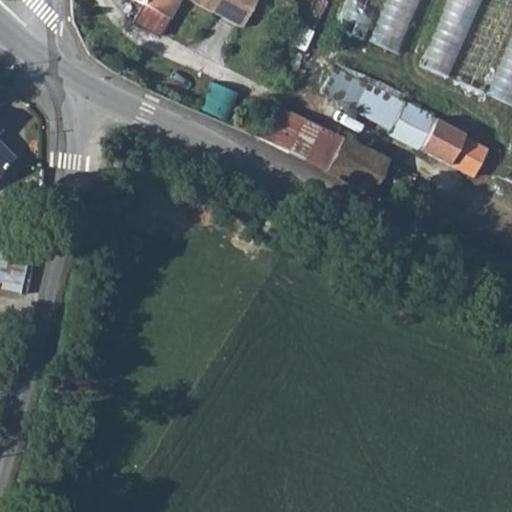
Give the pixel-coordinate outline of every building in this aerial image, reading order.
[(134,0),(142,4),(132,22),(157,35),(167,17),(168,17),(176,0),(189,0),(240,27),(254,0),(134,0)] [(351,0),(340,27),(367,39),(383,0),(351,0)] [(390,0),(373,42),(401,54),(423,0),(390,0)] [(450,0),(424,66),(452,78),(483,0),(450,0)] [(511,0),(490,0),(457,82),(486,93),(511,27),(511,0)] [(511,43),(490,96),(511,104),(511,43)] [(333,66),(319,92),(388,130),(403,102),(360,79),(359,80),(333,66)] [(252,135),(286,152),(304,119),(269,102),(252,135)] [(460,135),(461,133),(422,112),(403,102),(388,130),(387,131),(469,176),(484,148),(460,135)] [(378,173),(385,158),(304,119),(286,152),(368,192),(378,173)] [(0,166),(11,157),(0,145),(0,166)] [(511,155),(503,177),(511,180),(511,155)] [(408,188),(378,173),(368,192),(399,208),(408,188)] [(24,255),(6,251),(0,277),(0,282),(17,286),(24,255)]
